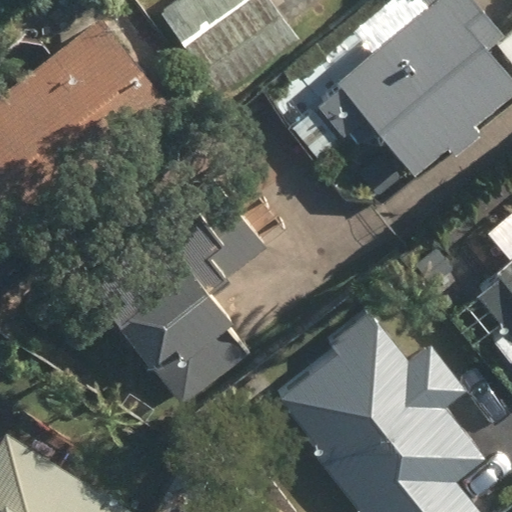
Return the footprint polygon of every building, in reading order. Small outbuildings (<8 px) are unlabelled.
[(266,0),(230,0),(174,41),(209,89),(289,31),(266,0)] [(394,0),(404,12),(329,71),(409,170),(439,145),(441,148),(471,123),(464,114),(504,82),(471,40),(487,27),(465,0),(394,0)] [(90,12),(0,82),(0,242),(168,111),(90,12)] [(511,22),(494,38),(511,59),(511,22)] [(208,180),(77,283),(170,401),(243,343),(202,291),(259,245),(208,180)] [(511,198),(483,223),(511,256),(459,301),(511,362),(511,198)] [(313,439),(303,447),(355,511),(470,511),(474,509),(450,479),(483,452),(440,397),(457,384),(420,339),(401,354),(362,306),(323,337),(329,345),(273,390),(313,439)] [(0,427),(0,511),(113,511),(121,498),(0,427)]
